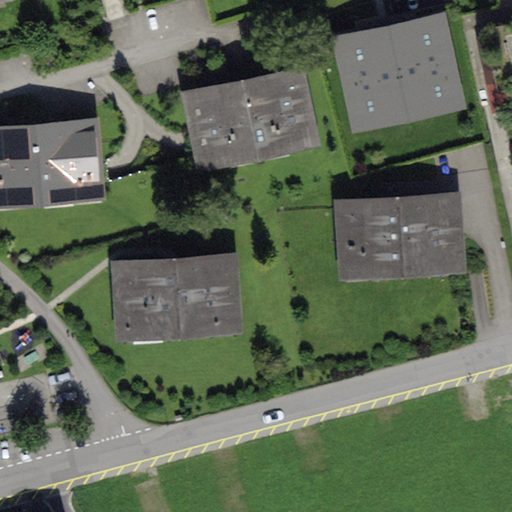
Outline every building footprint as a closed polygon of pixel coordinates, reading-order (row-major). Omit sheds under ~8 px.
[(511,27),(491,32),(511,131),(511,27)] [(440,37),(360,54),(373,114),(453,97),(440,37)] [(206,158),(309,136),(296,78),(268,84),(266,77),(220,86),(222,93),(193,99),(206,158)] [(0,195),(94,188),(89,129),(60,131),(60,124),(13,127),(14,134),(0,135),(0,195)] [(349,267),(455,260),(452,201),(345,207),(349,267)] [(122,336),(238,329),(233,260),(118,267),(122,336)]
